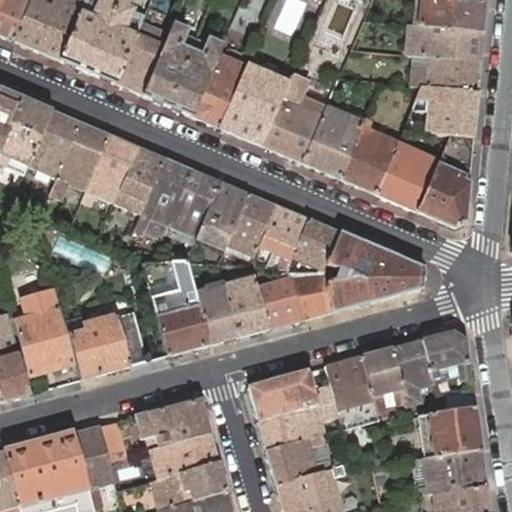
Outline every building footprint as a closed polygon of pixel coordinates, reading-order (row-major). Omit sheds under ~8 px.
[(4,0),(0,9),(0,37),(14,43),(31,0),(4,0)] [(31,0),(14,43),(60,62),(85,2),(79,0),(31,0)] [(100,3),(93,0),(86,0),(85,2),(60,62),(87,74),(118,1),(117,0),(108,0),(107,3),(101,0),(100,3)] [(430,0),(421,0),(418,29),(483,35),(486,6),(430,0)] [(87,74),(115,86),(135,39),(139,29),(143,21),(131,16),(132,13),(124,10),(127,4),(118,1),(87,74)] [(115,86),(142,98),(162,50),(167,41),(175,21),(148,10),(143,21),(139,29),(135,39),(115,86)] [(183,25),(175,21),(167,41),(162,50),(142,98),(167,108),(190,52),(194,43),(184,39),(185,34),(181,32),(183,25)] [(480,65),(483,35),(418,29),(409,28),(405,58),(412,59),(427,60),(480,65)] [(206,48),(194,43),(190,52),(167,108),(192,118),(218,58),(224,43),(216,39),(213,46),(208,44),(206,48)] [(192,118),(218,130),(245,70),(218,58),(192,118)] [(412,59),(411,67),(426,68),(427,60),(412,59)] [(477,95),(480,65),(427,60),(426,68),(411,67),(410,88),(420,89),(477,95)] [(263,77),(245,69),(245,70),(218,130),(260,148),(287,87),(269,79),(263,77)] [(287,87),(260,148),(301,165),(324,113),(326,108),(332,96),(291,79),(287,87)] [(473,140),(477,95),(420,89),(418,94),(430,96),(426,127),(430,128),(430,135),(449,137),(473,140)] [(0,152),(22,101),(0,91),(0,152)] [(51,113),(22,101),(0,152),(0,170),(6,168),(24,176),(28,168),(28,166),(51,113)] [(79,125),(51,113),(28,166),(28,168),(56,181),(79,125)] [(301,165),(338,181),(361,129),(324,113),(301,165)] [(369,126),(363,124),(361,129),(338,181),(375,197),(396,146),(397,146),(367,133),(369,126)] [(108,137),(79,125),(56,181),(49,197),(61,202),(68,186),(85,194),(108,137)] [(136,149),(108,137),(85,194),(95,198),(112,205),(136,149)] [(468,185),(473,140),(449,137),(437,164),(434,171),(416,214),(455,231),(464,226),(468,185)] [(375,197),(416,214),(434,171),(437,164),(396,146),(375,197)] [(164,161),(136,149),(112,205),(140,217),(164,161)] [(192,173),(164,161),(140,217),(133,234),(143,238),(146,230),(150,221),(169,229),(169,228),(192,173)] [(220,185),(192,173),(169,228),(197,239),(220,185)] [(220,185),(197,239),(196,240),(215,248),(213,252),(223,256),(229,240),(248,197),(220,185)] [(85,194),(77,213),(87,218),(95,198),(85,194)] [(276,208),(248,197),(229,240),(223,256),(220,262),(227,265),(234,250),(237,244),(251,249),(248,256),(242,268),(249,268),(256,252),(276,208)] [(308,222),(276,208),(256,252),(281,263),(277,271),(288,272),(287,270),(293,258),(308,222)] [(150,221),(146,230),(165,238),(169,229),(150,221)] [(340,236),(308,222),(293,258),(319,269),(317,275),(323,275),(326,268),(340,236)] [(423,271),(340,236),(326,268),(337,272),(333,282),(324,278),(323,275),(317,275),(289,276),(302,323),(332,315),(421,291),(423,271)] [(237,244),(234,250),(248,256),(251,249),(237,244)] [(145,255),(140,266),(153,265),(156,259),(145,255)] [(153,265),(140,266),(151,303),(167,359),(209,348),(194,294),(186,264),(172,265),(153,265)] [(228,280),(222,281),(224,289),(230,287),(253,281),(251,273),(228,280)] [(289,276),(289,275),(282,276),(283,283),(261,289),(259,281),(254,282),(267,332),(302,323),(289,276)] [(283,283),(282,276),(259,281),(261,289),(283,283)] [(238,340),(267,332),(254,282),(253,281),(230,287),(224,289),(238,340)] [(203,291),(194,294),(209,348),(238,340),(224,289),(204,294),(203,291)] [(14,322),(29,377),(72,365),(56,310),(51,292),(36,297),(21,301),(26,319),(14,322)] [(132,315),(117,320),(130,369),(145,365),(132,315)] [(0,404),(30,396),(7,316),(0,317),(0,404)] [(68,339),(80,382),(130,369),(117,320),(116,319),(85,328),(87,334),(68,339)] [(64,325),(68,339),(87,334),(85,328),(83,320),(64,325)] [(453,334),(422,342),(433,382),(439,380),(437,373),(457,368),(459,382),(470,380),(465,343),(453,334)] [(422,342),(392,350),(402,391),(404,402),(405,406),(418,403),(414,389),(434,384),(433,382),(422,342)] [(392,350),(362,359),(372,398),(375,410),(404,402),(402,391),(392,350)] [(342,430),(342,431),(379,422),(375,410),(372,398),(362,359),(324,368),(331,392),(334,402),(339,420),(342,430)] [(315,407),(334,402),(331,392),(320,396),(320,397),(313,399),(306,373),(248,389),(258,423),(315,407)] [(443,398),(447,414),(474,408),(472,392),(443,398)] [(200,401),(135,419),(141,440),(154,437),(155,441),(147,444),(149,453),(158,450),(210,436),(200,401)] [(322,436),(324,435),(321,424),(339,420),(334,402),(315,407),(258,423),(266,451),(322,436)] [(442,414),(417,418),(424,460),(481,451),(474,408),(447,414),(442,414)] [(117,424),(100,428),(109,464),(119,461),(126,460),(117,424)] [(100,428),(73,435),(87,491),(90,503),(92,511),(99,511),(102,511),(96,487),(113,483),(109,464),(100,428)] [(73,435),(4,454),(18,509),(19,511),(57,511),(76,507),(90,503),(87,491),(73,435)] [(158,450),(149,453),(138,456),(140,463),(151,460),(158,482),(187,473),(218,464),(210,436),(158,450)] [(342,468),(350,466),(347,456),(330,462),(316,465),(312,450),(325,445),(322,436),(266,451),(277,488),(342,468)] [(316,465),(330,462),(325,445),(312,450),(316,465)] [(481,451),(424,460),(415,462),(416,469),(424,468),(427,489),(418,490),(420,498),(435,495),(486,487),(481,451)] [(4,454),(0,454),(0,511),(7,511),(18,509),(4,454)] [(157,506),(158,511),(160,511),(194,502),(226,493),(218,464),(187,473),(158,482),(164,504),(157,506)] [(277,488),(283,511),(341,511),(333,480),(344,477),(342,468),(277,488)] [(424,468),(416,469),(413,473),(415,488),(418,490),(427,489),(424,468)] [(489,511),(486,487),(435,495),(436,511),(489,511)] [(194,502),(160,511),(232,511),(226,493),(194,502)] [(92,511),(90,503),(76,507),(77,511),(92,511)]
